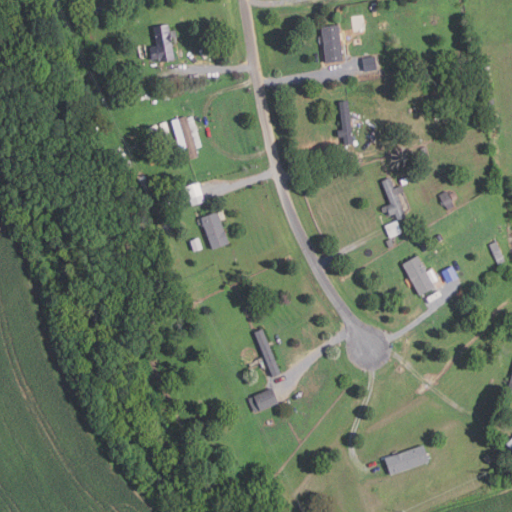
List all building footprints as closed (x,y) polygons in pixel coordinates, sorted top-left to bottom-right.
[(61,18),(55,20),(53,11),(59,9),(61,18)] [(389,28),(379,30),(378,23),(388,21),(389,28)] [(160,62),(160,58),(152,60),(150,47),(157,46),(154,27),(169,24),(175,60),(160,62)] [(326,63),(322,26),(339,24),(343,61),(326,63)] [(376,69),(364,72),(362,58),(373,56),(376,69)] [(345,145),(344,137),(339,137),(338,131),(343,130),(339,102),(349,101),(354,144),(345,145)] [(191,159),(178,119),(187,116),(187,119),(193,117),(203,147),(196,149),(199,156),(191,159)] [(212,130),(205,132),(202,120),(209,118),(212,130)] [(358,158),(346,162),(343,155),(356,151),(358,158)] [(398,220),(395,214),(391,216),(387,205),(391,203),(382,181),(391,177),(395,188),(402,185),(405,191),(397,194),(407,217),(398,220)] [(199,182),(203,195),(180,203),(176,190),(199,182)] [(449,210),(446,204),(445,205),(439,195),(446,190),(449,195),(454,192),(457,198),(452,201),(455,207),(449,210)] [(212,250),(201,218),(218,212),(229,244),(212,250)] [(390,238),(385,226),(397,220),(402,232),(390,238)] [(438,241),(435,236),(441,233),(444,239),(438,241)] [(389,248),(386,241),(391,239),(394,246),(389,248)] [(497,262),(489,244),(497,241),(505,259),(497,262)] [(420,295),(403,265),(418,256),(435,286),(420,295)] [(274,376),(255,333),(263,329),(281,373),(274,376)] [(255,413),(249,398),(272,388),(279,402),(255,413)] [(430,462),(390,475),(385,458),(424,445),(430,462)] [(490,464),(484,459),(488,455),(493,459),(490,464)]
